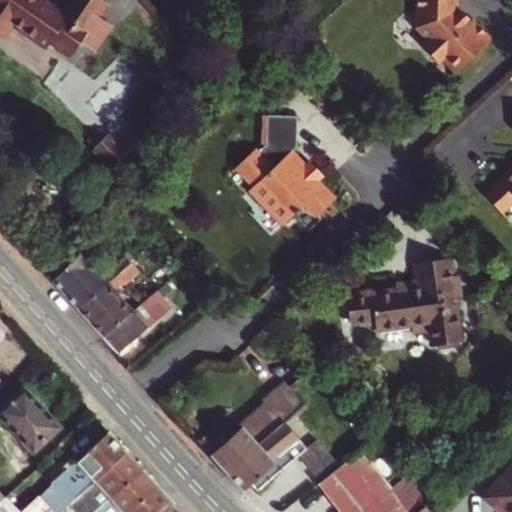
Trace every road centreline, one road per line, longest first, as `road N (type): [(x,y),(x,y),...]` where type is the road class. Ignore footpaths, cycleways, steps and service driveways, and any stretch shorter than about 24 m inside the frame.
road 1 (residential): [(119,401),(186,346),(250,319),(412,173)]
road 2 (secondary): [(119,401),(0,266)]
road 3 (secondary): [(222,511),(119,401)]
